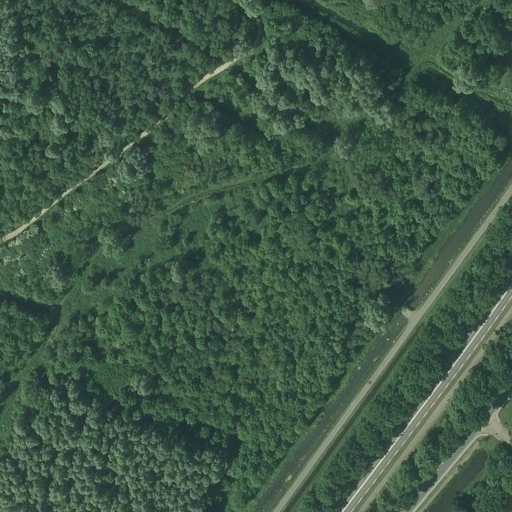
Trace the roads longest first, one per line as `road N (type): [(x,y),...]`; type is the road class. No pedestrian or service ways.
road 1 (unclassified): [(511,189),(276,511)]
road 2 (unknown): [(0,240),(145,131),(193,84),(251,48),(258,25),(240,0)]
road 3 (secondary): [(342,511),(511,284)]
road 4 (tertiary): [(401,511),(511,380)]
